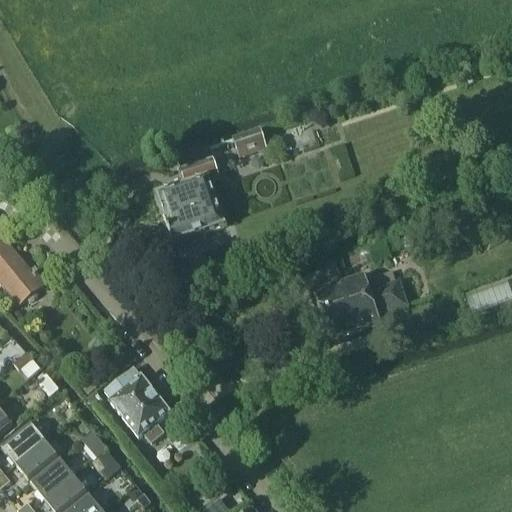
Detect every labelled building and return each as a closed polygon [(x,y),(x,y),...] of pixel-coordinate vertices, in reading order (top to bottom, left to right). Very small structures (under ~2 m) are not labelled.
[(266,153),(259,133),(232,142),(238,162),(266,153)] [(214,168),(208,152),(176,162),(185,190),(156,200),(173,249),(222,233),(207,190),(220,186),(214,168)] [(0,237),(0,287),(19,310),(27,304),(29,306),(36,300),(34,298),(46,289),(35,275),(32,278),(0,240),(1,239),(0,237)] [(368,251),(373,266),(389,260),(384,245),(368,251)] [(341,287),(334,264),(311,271),(318,294),(312,296),(327,342),(378,326),(376,318),(404,309),(397,285),(368,294),(363,279),(341,287)] [(169,418),(141,382),(140,382),(133,373),(104,396),(111,406),(109,407),(137,443),(142,438),(150,448),(163,438),(155,428),(169,418)] [(94,391),(81,376),(72,383),(85,399),(94,391)] [(0,437),(10,430),(0,417),(0,437)] [(43,447),(28,428),(0,451),(15,470),(43,447)] [(57,465),(43,447),(15,470),(30,488),(57,465)] [(60,468),(68,462),(65,459),(57,465),(30,488),(44,505),(72,482),(60,468)] [(0,482),(0,493),(9,486),(3,479),(0,482)] [(83,497),(72,482),(44,505),(49,511),(71,511),(88,499),(94,493),(91,490),(83,497)] [(95,511),(86,500),(88,499),(71,511),(95,511)] [(143,511),(150,507),(142,499),(136,505),(142,511),(143,511)]
